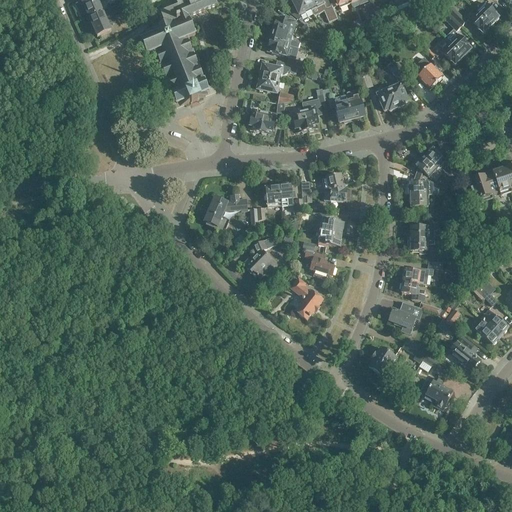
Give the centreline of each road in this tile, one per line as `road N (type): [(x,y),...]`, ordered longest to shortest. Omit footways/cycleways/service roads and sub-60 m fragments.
road 1 (residential): [(332,383),(378,274),(382,138)]
road 2 (tertiary): [(332,383),(242,312),(167,231)]
road 3 (residential): [(219,162),(292,160),(382,138)]
road 4 (residential): [(219,162),(251,0)]
road 5 (residential): [(107,125),(52,0)]
road 6 (tertiary): [(449,453),(332,383)]
road 7 (tertiary): [(0,187),(129,177)]
